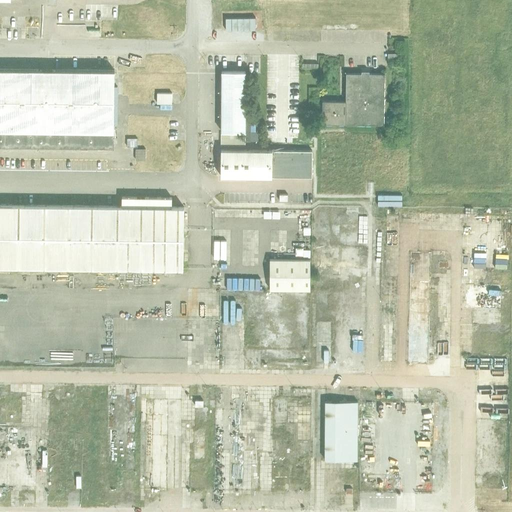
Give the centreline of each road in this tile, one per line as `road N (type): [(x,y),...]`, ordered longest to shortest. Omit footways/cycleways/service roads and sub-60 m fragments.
road 1 (unknown): [(458,379),(454,248),(446,234),(412,240),(401,260),(405,379)]
road 2 (unknown): [(0,375),(317,378)]
road 3 (unknown): [(0,178),(197,179)]
road 4 (unknown): [(0,147),(197,147)]
road 5 (unknown): [(46,39),(195,40)]
road 6 (unknown): [(316,511),(317,378)]
road 7 (unknown): [(458,379),(461,511)]
road 8 (unknown): [(415,379),(413,511)]
